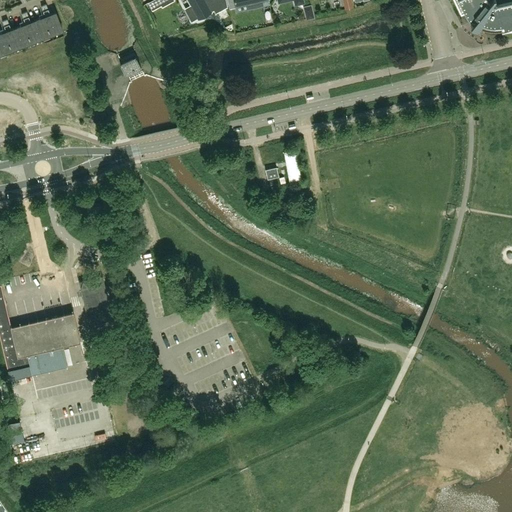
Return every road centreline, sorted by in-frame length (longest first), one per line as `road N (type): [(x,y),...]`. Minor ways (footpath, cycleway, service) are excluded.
road 1 (secondary): [(114,154),(450,77)]
road 2 (track): [(342,511),(418,474),(434,473),(448,485)]
